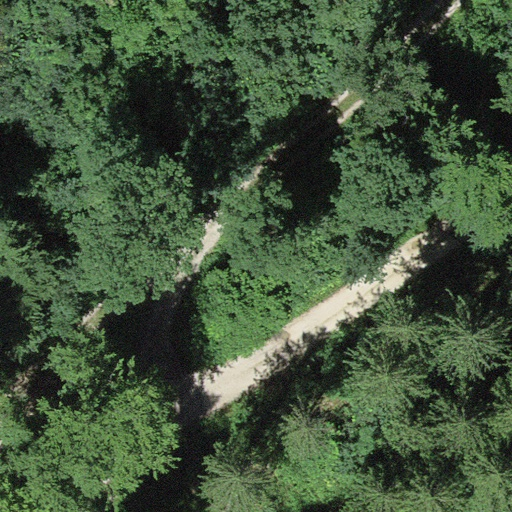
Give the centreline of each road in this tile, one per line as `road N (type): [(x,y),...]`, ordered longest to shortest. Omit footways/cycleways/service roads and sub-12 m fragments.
road 1 (track): [(171,415),(153,350),(163,310),(216,220),(455,0)]
road 2 (track): [(511,192),(243,358),(171,415)]
road 3 (track): [(0,416),(76,333),(216,220)]
road 4 (track): [(171,415),(66,405),(0,416)]
road 5 (track): [(89,511),(171,415)]
